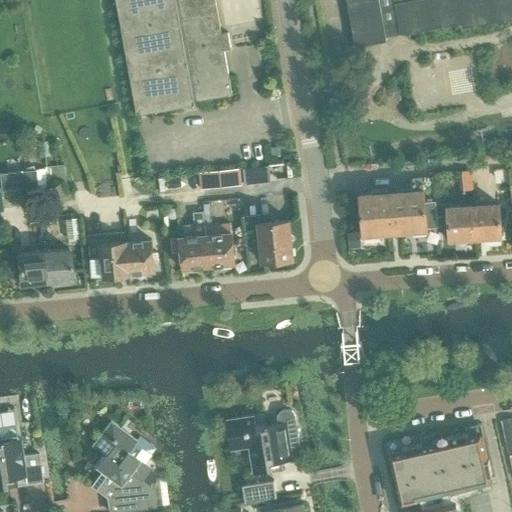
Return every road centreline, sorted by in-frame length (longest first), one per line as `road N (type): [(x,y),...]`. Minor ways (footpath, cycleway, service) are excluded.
road 1 (residential): [(0,317),(326,284)]
road 2 (unclassified): [(326,284),(317,183),(280,0)]
road 3 (residential): [(344,285),(511,273)]
road 4 (residential): [(511,392),(355,415)]
